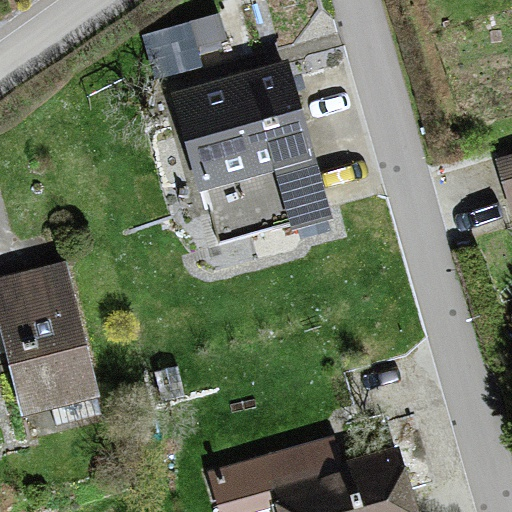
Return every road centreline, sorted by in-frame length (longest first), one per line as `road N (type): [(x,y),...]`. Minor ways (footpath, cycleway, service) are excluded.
road 1 (residential): [(502,511),(350,0)]
road 2 (residential): [(0,82),(115,0)]
